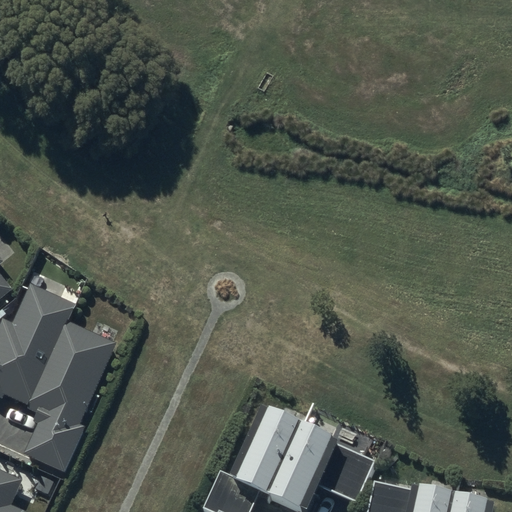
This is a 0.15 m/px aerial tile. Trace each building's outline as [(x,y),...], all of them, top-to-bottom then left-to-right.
[(0,306),(13,296),(0,279),(0,273),(5,269),(0,263),(0,306)] [(76,311),(32,292),(15,330),(3,325),(0,330),(0,405),(5,408),(7,403),(29,412),(27,416),(38,421),(34,429),(39,431),(25,462),(67,480),(88,434),(82,431),(118,350),(69,328),(76,311)] [(256,511),(260,505),(274,511),(317,511),(326,495),(358,511),(377,470),(335,450),(333,453),(266,421),(235,486),(223,480),(207,511),(256,511)] [(23,487),(0,476),(0,511),(13,511),(23,487)] [(483,511),(484,507),(428,495),(427,501),(373,489),(368,511),(483,511)]
